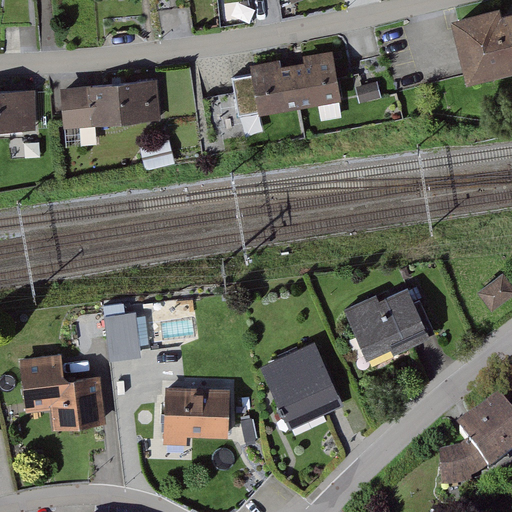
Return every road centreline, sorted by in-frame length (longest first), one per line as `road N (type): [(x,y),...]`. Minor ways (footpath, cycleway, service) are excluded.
road 1 (residential): [(439,0),(176,52),(0,68)]
road 2 (residential): [(326,511),(376,459),(511,346)]
road 3 (residential): [(0,509),(96,494),(160,511)]
